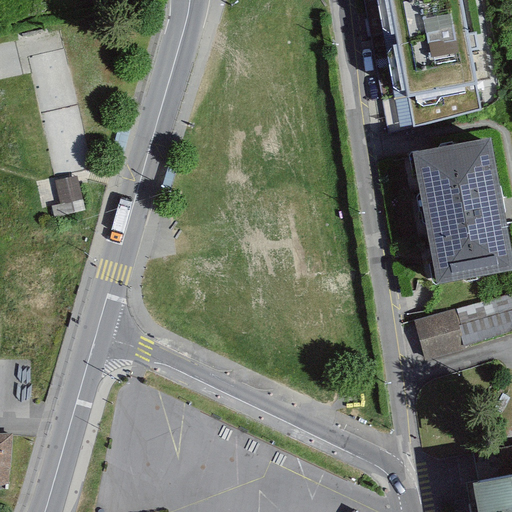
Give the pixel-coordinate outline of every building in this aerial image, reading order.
[(389,0),(406,97),(475,86),(460,0),(389,0)] [(409,146),(433,273),(511,257),(511,255),(488,131),(409,146)] [(59,180),(66,207),(87,201),(82,183),(80,174),(59,180)] [(417,315),(427,354),(468,344),(458,305),(417,315)] [(0,473),(10,471),(12,470),(15,434),(0,434),(0,473)] [(511,511),(511,462),(466,470),(473,511),(511,511)] [(10,471),(0,473),(0,486),(10,484),(10,471)]
